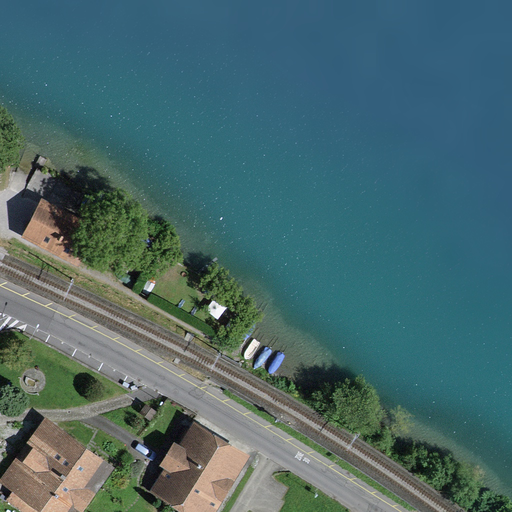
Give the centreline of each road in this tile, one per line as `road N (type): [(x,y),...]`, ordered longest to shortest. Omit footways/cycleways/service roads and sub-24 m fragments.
road 1 (tertiary): [(172,384),(377,511)]
road 2 (tertiary): [(0,299),(172,384)]
road 3 (residential): [(172,384),(88,412),(0,419)]
